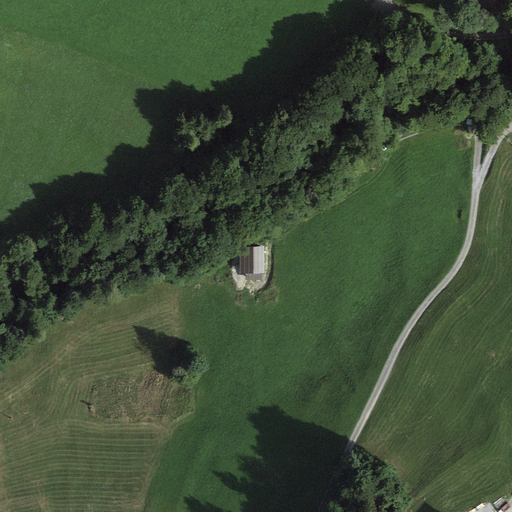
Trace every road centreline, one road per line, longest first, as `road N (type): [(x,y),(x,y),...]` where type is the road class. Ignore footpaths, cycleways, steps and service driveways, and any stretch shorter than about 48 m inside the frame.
road 1 (unclassified): [(478,191),(468,244),(395,353),(322,511)]
road 2 (track): [(479,113),(396,139),(271,236),(271,273),(257,288),(245,282)]
road 3 (unclassified): [(511,32),(439,28),(383,1)]
road 4 (unclassified): [(478,191),(479,113),(511,84)]
